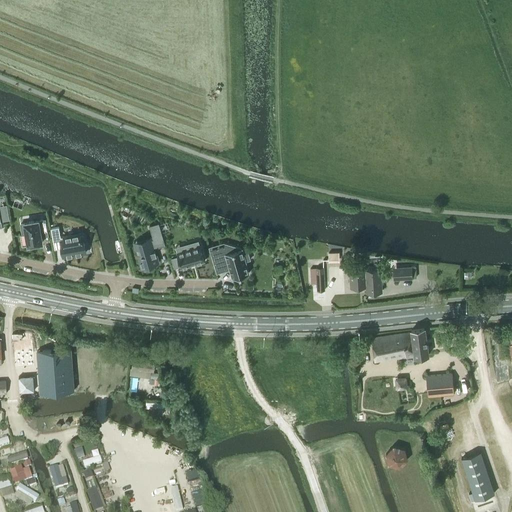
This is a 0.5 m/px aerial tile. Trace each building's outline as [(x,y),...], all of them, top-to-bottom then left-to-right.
[(45,219),(20,223),(22,234),(25,234),(27,246),(43,243),(41,233),(47,232),(45,219)] [(154,248),(165,245),(158,222),(149,225),(152,236),(134,242),(142,267),(158,262),(154,248)] [(58,226),(51,228),(54,244),(60,243),(61,247),(62,257),(86,253),(84,239),(81,239),(80,232),(63,235),(63,236),(60,237),(58,226)] [(198,240),(175,247),(177,251),(176,251),(177,253),(178,256),(171,258),(174,268),(180,266),(181,269),(191,266),(191,267),(195,265),(195,264),(205,261),(200,246),(201,246),(200,244),(198,240)] [(223,242),(209,246),(216,273),(229,269),(231,278),(250,273),(246,261),(251,260),(248,250),(243,251),(242,248),(241,248),(241,247),(223,242)] [(339,252),(328,252),(328,262),(339,262),(339,252)] [(350,287),(365,285),(366,285),(365,269),(364,263),(348,265),(350,287)] [(412,266),(398,266),(398,279),(412,278),(412,266)] [(310,284),(317,283),(317,291),(324,290),(323,267),(316,268),(309,268),(310,284)] [(366,285),(365,285),(366,292),(382,290),(381,277),(387,276),(386,268),(380,269),(380,268),(365,269),(366,285)] [(415,357),(428,355),(424,328),(411,330),(411,332),(372,338),(375,360),(415,354),(415,357)] [(12,333),(14,367),(34,365),(32,332),(12,333)] [(426,375),(428,396),(454,394),(452,373),(426,375)] [(33,376),(18,377),(19,391),(34,390),(34,389),(41,389),(40,376),(33,376)] [(352,395),(354,415),(402,410),(400,390),(352,395)] [(393,445),(385,453),(388,465),(399,468),(408,459),(405,448),(393,445)] [(494,493),(481,452),(461,458),(472,492),(468,493),(471,501),(494,493)] [(511,463),(495,469),(510,511),(511,510),(511,463)]
